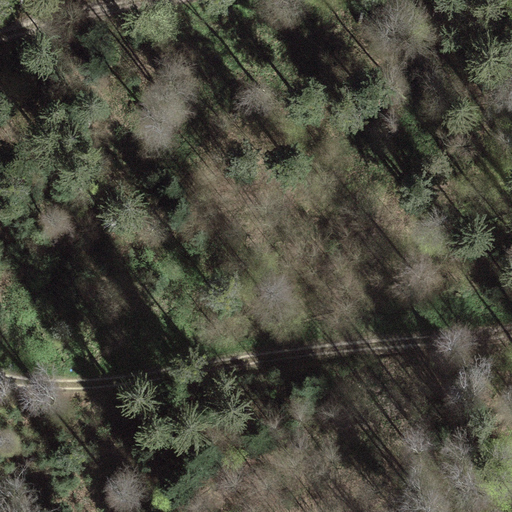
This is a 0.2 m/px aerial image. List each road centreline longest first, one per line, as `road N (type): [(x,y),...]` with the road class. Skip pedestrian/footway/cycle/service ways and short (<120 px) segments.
road 1 (track): [(511,332),(220,362),(150,383),(0,374)]
road 2 (track): [(139,0),(0,38)]
